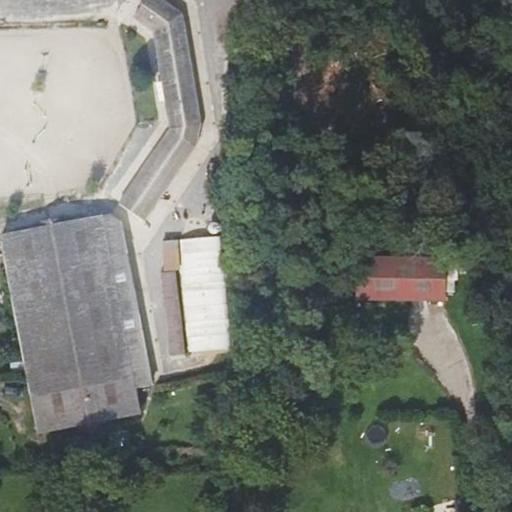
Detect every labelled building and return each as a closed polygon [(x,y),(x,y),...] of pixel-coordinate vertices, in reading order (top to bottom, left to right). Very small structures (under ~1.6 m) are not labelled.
[(152,9),(136,0),(107,0),(100,13),(124,27),(155,134),(107,215),(109,215),(103,217),(136,390),(153,386),(122,223),(132,229),(187,135),(152,9)] [(511,64),(511,47),(492,50),(448,54),(455,113),(491,110),(486,69),(511,64)] [(103,217),(0,235),(0,239),(37,436),(141,416),(136,390),(103,217)] [(171,356),(233,349),(221,237),(178,240),(179,249),(162,251),(165,273),(161,273),(171,356)] [(443,302),(443,263),(350,263),(350,265),(349,265),(352,302),(352,303),(443,302)]
